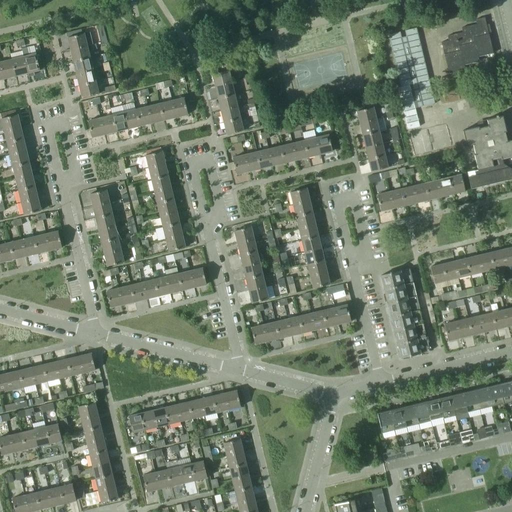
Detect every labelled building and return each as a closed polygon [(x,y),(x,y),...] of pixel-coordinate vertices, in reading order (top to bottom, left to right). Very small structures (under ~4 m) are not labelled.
[(493,53),(485,22),(484,17),(475,19),(476,24),(461,28),(462,33),(456,34),(447,36),(448,41),(441,42),(449,74),(464,70),(463,65),(478,61),(477,57),(493,53)] [(400,31),(388,34),(401,87),(412,84),(418,107),(435,103),(416,27),(404,30),(406,36),(401,37),(400,31)] [(84,34),(67,38),(70,50),(87,46),(84,34)] [(87,46),(70,50),(73,62),(90,58),(87,46)] [(35,54),(23,57),(27,74),(39,71),(35,54)] [(23,57),(11,60),(15,76),(27,74),(23,57)] [(90,58),(73,62),(76,74),(92,70),(90,58)] [(11,60),(0,62),(0,65),(3,79),(15,76),(11,60)] [(92,70),(76,74),(79,86),(95,82),(92,70)] [(228,71),(212,75),(215,87),(231,83),(228,71)] [(95,82),(79,86),(82,98),(98,94),(95,82)] [(231,83),(215,87),(218,99),(234,95),(231,83)] [(234,95),(218,99),(220,111),(237,107),(234,95)] [(183,98),(171,101),(175,118),(187,115),(183,98)] [(171,101),(160,104),(164,120),(175,118),(171,101)] [(160,104),(147,107),(151,123),(164,120),(160,104)] [(147,107),(135,110),(139,126),(151,123),(147,107)] [(237,107),(220,111),(223,123),(240,119),(237,107)] [(356,111),(359,123),(376,120),(373,107),(356,111)] [(135,110),(124,113),(128,129),(139,126),(135,110)] [(124,113),(112,115),(116,132),(128,129),(124,113)] [(17,115),(0,119),(0,132),(4,131),(20,127),(17,115)] [(112,115),(100,118),(104,135),(116,132),(112,115)] [(496,117),(486,119),(486,120),(487,120),(488,126),(479,128),(478,127),(463,131),(463,130),(462,131),(466,147),(467,146),(473,145),(475,154),(473,154),(474,155),(477,170),(467,172),(470,189),(511,178),(511,169),(503,164),(502,159),(511,156),(511,139),(507,141),(505,132),(506,132),(506,131),(502,116),(498,117),(497,115),(495,116),(496,117)] [(100,118),(87,121),(91,138),(104,135),(100,118)] [(240,119),(223,123),(226,135),(243,131),(240,119)] [(376,120),(359,123),(362,135),(379,131),(376,120)] [(20,127),(4,131),(6,143),(23,139),(20,127)] [(379,131),(362,135),(365,147),(382,143),(379,131)] [(328,135),(316,138),(320,154),(332,152),(328,135)] [(316,138),(304,141),(308,157),(320,154),(316,138)] [(23,139),(6,143),(9,155),(26,151),(23,139)] [(304,141),(292,144),(296,160),(308,157),(304,141)] [(382,143),(365,147),(368,160),(385,156),(382,143)] [(292,144),(281,146),(285,163),(296,160),(292,144)] [(281,146),(268,149),(272,166),(285,163),(281,146)] [(268,149),(256,152),(260,169),(272,166),(268,149)] [(26,151),(9,155),(12,167),(29,163),(26,151)] [(160,152),(147,155),(145,156),(148,168),(165,164),(162,152),(160,152)] [(256,152),(244,155),(248,172),(260,169),(256,152)] [(232,158),(236,175),(248,172),(244,155),(232,158)] [(385,156),(368,160),(371,172),(387,168),(385,156)] [(29,163),(12,167),(15,179),(32,175),(29,163)] [(165,164),(148,168),(151,180),(167,176),(165,164)] [(461,174),(448,177),(452,194),(465,191),(461,174)] [(32,175),(15,179),(18,191),(34,187),(32,175)] [(167,176),(151,180),(154,192),(170,188),(167,176)] [(448,177),(436,180),(440,197),(452,194),(448,177)] [(436,180),(424,183),(428,200),(440,197),(436,180)] [(424,183),(412,186),(416,203),(428,200),(424,183)] [(412,186),(401,189),(405,205),(416,203),(412,186)] [(34,187),(18,191),(21,203),(37,199),(34,187)] [(170,188),(154,192),(157,203),(173,199),(170,188)] [(306,188),(290,192),(292,204),(309,200),(306,188)] [(401,189),(388,192),(392,208),(405,205),(401,189)] [(106,190),(89,194),(92,207),(109,203),(106,190)] [(388,192),(377,194),(376,195),(380,211),(392,208),(388,192)] [(37,199),(21,203),(24,215),(40,211),(37,199)] [(173,199),(157,203),(159,215),(176,211),(173,199)] [(309,200),(292,204),(295,216),(312,212),(309,200)] [(109,203),(92,207),(95,218),(112,214),(109,203)] [(176,211),(159,215),(162,227),(179,223),(176,211)] [(312,212),(295,216),(298,228),(315,225),(312,212)] [(112,214),(95,218),(98,230),(114,226),(112,214)] [(179,223),(162,227),(165,239),(182,235),(179,223)] [(315,225),(298,228),(301,240),(318,236),(315,225)] [(114,226),(98,230),(101,242),(117,238),(114,226)] [(250,227),(234,231),(237,243),(253,239),(250,227)] [(57,231),(45,234),(49,251),(61,248),(57,231)] [(45,234),(33,237),(37,254),(49,251),(45,234)] [(182,235),(165,239),(168,252),(185,248),(182,235)] [(318,236),(301,240),(304,252),(320,248),(318,236)] [(33,237),(21,240),(25,256),(37,254),(33,237)] [(117,238),(101,242),(104,254),(120,250),(117,238)] [(253,239),(237,243),(240,255),(256,251),(253,239)] [(21,240),(10,243),(14,259),(25,256),(21,240)] [(10,243),(0,245),(0,254),(2,262),(14,259),(10,243)] [(511,247),(502,250),(505,266),(511,264),(511,247)] [(320,248),(304,252),(307,264),(323,260),(320,248)] [(120,250),(104,254),(107,266),(123,263),(120,250)] [(502,250),(490,253),(494,269),(505,266),(502,250)] [(256,251),(240,255),(242,267),(259,263),(256,251)] [(490,253),(477,255),(481,272),(494,269),(490,253)] [(477,255),(466,258),(470,275),(481,272),(477,255)] [(466,258),(454,261),(458,278),(470,275),(466,258)] [(323,260),(307,264),(310,276),(326,272),(323,260)] [(454,261),(442,264),(446,280),(458,278),(454,261)] [(259,263),(242,267),(245,278),(262,274),(259,263)] [(434,283),(446,280),(442,264),(430,267),(434,283)] [(202,268),(190,271),(194,288),(206,285),(202,268)] [(410,269),(380,276),(384,290),(413,282),(410,269)] [(190,271),(178,274),(182,290),(194,288),(190,271)] [(326,272),(310,276),(313,288),(329,284),(326,272)] [(178,274),(166,277),(170,293),(182,290),(178,274)] [(262,274),(245,278),(248,290),(265,286),(262,274)] [(166,277),(154,280),(158,296),(170,293),(166,277)] [(154,280),(142,283),(146,299),(158,296),(154,280)] [(413,282),(384,290),(387,303),(416,296),(413,282)] [(142,283),(130,286),(134,302),(146,299),(142,283)] [(130,286),(118,288),(122,305),(134,302),(130,286)] [(265,286),(248,290),(251,303),(268,299),(265,286)] [(118,288),(106,291),(110,308),(122,305),(118,288)] [(458,298),(457,292),(457,291),(449,293),(450,300),(458,298)] [(435,322),(427,292),(423,293),(430,324),(435,322)] [(450,300),(449,293),(441,295),(441,296),(442,302),(450,300)] [(416,296),(387,303),(390,317),(419,310),(416,296)] [(346,305),(334,308),(338,324),(350,321),(346,305)] [(511,307),(503,310),(507,326),(511,324),(511,307)] [(334,308),(323,311),(327,327),(338,324),(334,308)] [(419,310),(390,317),(394,331),(423,324),(419,310)] [(503,310),(492,313),(496,329),(507,326),(503,310)] [(323,311),(311,313),(315,330),(327,327),(323,311)] [(311,313),(299,316),(303,333),(315,330),(311,313)] [(492,313),(480,315),(484,332),(496,329),(492,313)] [(480,315),(468,318),(472,335),(484,332),(480,315)] [(299,316),(287,319),(291,336),(303,333),(299,316)] [(468,318),(456,321),(460,338),(472,335),(468,318)] [(287,319),(275,322),(279,339),(291,336),(287,319)] [(447,341),(460,338),(456,321),(443,324),(447,341)] [(275,322),(263,325),(267,341),(279,339),(275,322)] [(423,324),(394,331),(397,344),(426,337),(423,324)] [(263,325),(250,328),(254,344),(267,341),(263,325)] [(426,337),(397,344),(400,358),(429,351),(426,337)] [(91,353),(79,356),(82,373),(95,370),(91,353)] [(79,356),(66,359),(70,376),(82,373),(79,356)] [(66,359),(55,362),(59,379),(70,376),(66,359)] [(55,362),(43,365),(47,381),(59,379),(55,362)] [(43,365),(31,368),(35,384),(47,381),(43,365)] [(31,368),(19,371),(23,387),(24,393),(36,390),(35,384),(31,368)] [(19,371),(7,373),(11,390),(23,387),(19,371)] [(7,373),(0,375),(0,392),(11,390),(7,373)] [(511,401),(511,383),(511,382),(511,381),(499,384),(503,403),(511,401)] [(503,403),(499,384),(486,387),(491,406),(503,403)] [(491,406),(486,387),(474,390),(479,409),(491,406)] [(236,390),(224,393),(228,410),(240,407),(236,390)] [(479,409),(474,390),(462,393),(467,412),(479,409)] [(224,393),(212,396),(216,413),(228,410),(224,393)] [(467,412),(462,393),(450,396),(455,415),(467,412)] [(212,396),(200,399),(204,416),(216,413),(212,396)] [(455,415),(450,396),(438,399),(442,418),(455,415)] [(200,399),(188,402),(192,418),(204,416),(200,399)] [(442,418),(438,399),(425,402),(430,421),(442,418)] [(188,402),(176,405),(180,421),(192,418),(188,402)] [(430,421),(425,402),(413,404),(418,424),(430,421)] [(52,403),(40,406),(42,412),(54,409),(52,403)] [(94,403),(78,407),(81,419),(97,415),(94,403)] [(4,406),(6,412),(16,409),(14,404),(4,406)] [(418,424),(413,404),(401,407),(406,427),(418,424)] [(176,405),(164,408),(168,424),(180,421),(176,405)] [(406,427),(401,407),(389,410),(394,430),(406,427)] [(164,408),(152,411),(156,427),(168,424),(164,408)] [(394,430),(389,410),(376,413),(381,433),(394,430)] [(152,411),(140,413),(144,430),(156,427),(152,411)] [(140,413),(128,416),(132,433),(144,430),(140,413)] [(97,415),(81,419),(84,431),(100,427),(97,415)] [(57,424),(45,427),(49,443),(61,440),(57,424)] [(493,436),(492,430),(491,426),(483,428),(486,437),(493,436)] [(45,427),(33,430),(37,446),(49,443),(45,427)] [(100,427),(84,431),(86,443),(103,439),(100,427)] [(33,430),(21,433),(25,449),(37,446),(33,430)] [(21,433),(9,436),(13,452),(25,449),(21,433)] [(9,436),(0,437),(0,451),(1,455),(13,452),(9,436)] [(103,439),(86,443),(89,454),(106,450),(103,439)] [(239,439),(223,443),(226,455),(242,451),(239,439)] [(420,453),(418,448),(418,444),(410,446),(412,455),(420,453)] [(208,446),(207,447),(202,448),(205,460),(211,459),(208,446)] [(412,455),(410,446),(403,448),(404,451),(405,457),(412,455)] [(106,450),(89,454),(92,466),(109,463),(106,450)] [(396,459),(394,453),(393,450),(386,452),(387,453),(382,454),(384,462),(396,459)] [(242,451),(226,455),(229,467),(245,463),(242,451)] [(203,461),(190,464),(194,480),(207,478),(203,461)] [(109,463),(92,466),(95,478),(111,474),(109,463)] [(245,463),(229,467),(232,480),(248,476),(245,463)] [(190,464),(178,467),(182,483),(194,480),(190,464)] [(178,467),(166,470),(170,486),(182,483),(178,467)] [(166,470),(154,473),(158,489),(170,486),(166,470)] [(154,473),(142,475),(146,492),(158,489),(154,473)] [(111,474),(95,478),(98,490),(114,486),(111,474)] [(248,476),(232,480),(234,491),(251,487),(248,476)] [(72,484),(59,487),(63,503),(76,501),(72,484)] [(114,486),(98,490),(101,503),(117,499),(114,486)] [(59,487),(47,490),(51,506),(63,503),(59,487)] [(251,487),(234,491),(237,503),(254,499),(251,487)] [(47,490),(35,493),(39,509),(51,506),(47,490)] [(35,493),(24,496),(27,511),(39,509),(35,493)] [(27,511),(24,496),(11,498),(14,511),(27,511)] [(254,499),(237,503),(239,511),(251,511),(257,511),(254,499)] [(356,511),(353,500),(334,505),(335,511),(356,511)]
